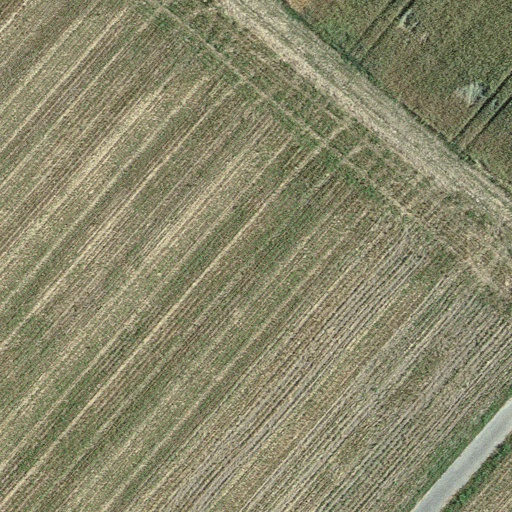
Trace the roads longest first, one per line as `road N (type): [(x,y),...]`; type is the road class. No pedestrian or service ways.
road 1 (track): [(256,0),(511,213)]
road 2 (track): [(511,408),(421,511)]
